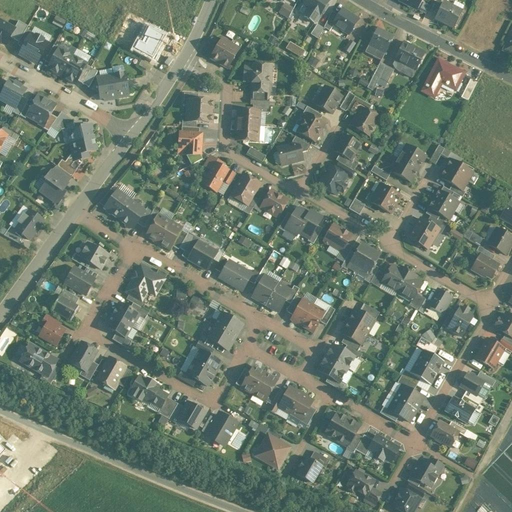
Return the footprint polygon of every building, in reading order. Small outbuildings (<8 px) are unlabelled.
[(305,0),(303,5),(308,9),(303,17),(314,24),(322,11),(329,1),(329,0),(305,0)] [(418,0),(398,0),(399,1),(414,9),(418,0)] [(329,1),(322,11),(330,16),(332,12),(335,5),(329,1)] [(452,7),(443,2),(435,19),(453,28),(461,11),(463,6),(454,1),(452,7)] [(301,15),(292,9),(288,19),(295,23),(301,15)] [(338,16),(332,25),(333,25),(348,35),(358,20),(351,16),(352,15),(343,9),(338,16)] [(338,16),(332,12),(330,16),(324,28),(329,32),(333,25),(332,25),(338,16)] [(15,29),(0,21),(0,43),(5,45),(15,29)] [(318,38),(323,28),(315,24),(310,34),(318,38)] [(29,35),(30,35),(32,32),(26,29),(17,45),(23,48),(29,35)] [(377,29),(369,44),(365,53),(381,61),(385,52),(393,37),(377,29)] [(511,33),(503,51),(511,55),(511,33)] [(19,54),(37,64),(47,44),(42,41),(43,40),(36,36),(35,38),(30,35),(29,35),(23,48),(19,54)] [(222,39),(210,59),(227,69),(239,49),(222,39)] [(302,57),(305,49),(289,43),(285,51),(302,57)] [(415,50),(403,44),(394,62),(406,68),(403,74),(411,78),(424,53),(416,49),(415,50)] [(50,65),(58,49),(53,46),(45,62),(50,65)] [(61,77),(73,57),(58,49),(50,65),(47,70),(61,77)] [(73,57),(61,77),(75,85),(77,81),(86,65),(86,64),(73,57)] [(464,74),(438,60),(424,87),(436,93),(441,84),(455,91),(464,74)] [(380,63),(373,75),(379,78),(385,66),(380,63)] [(86,65),(77,81),(82,84),(91,68),(86,65)] [(261,68),(259,65),(252,65),(252,68),(243,67),(242,81),(252,82),(253,84),(253,92),(268,93),(269,76),(270,75),(270,68),(269,66),(263,66),(261,68)] [(394,70),(385,66),(379,78),(387,83),(394,70)] [(125,73),(113,75),(117,99),(129,97),(125,73)] [(105,101),(117,99),(113,75),(97,78),(100,99),(104,98),(105,101)] [(470,79),(461,98),(467,101),(477,82),(470,79)] [(14,85),(9,81),(0,97),(6,101),(6,103),(15,108),(21,97),(25,90),(19,87),(20,86),(15,84),(14,85)] [(341,97),(325,87),(314,104),(331,114),(341,97)] [(378,88),(369,103),(375,106),(383,91),(378,88)] [(253,92),(251,92),(250,105),(252,105),(253,105),(268,105),(269,93),(268,93),(253,92)] [(348,93),(339,109),(345,112),(346,111),(354,97),(348,93)] [(55,106),(37,96),(31,107),(25,117),(26,117),(43,127),(44,127),(50,115),(55,106)] [(21,97),(15,108),(12,113),(19,116),(26,105),(28,101),(21,97)] [(365,103),(354,97),(346,111),(356,117),(362,108),(365,103)] [(197,100),(187,100),(186,111),(210,112),(211,109),(213,108),(213,102),(197,100)] [(26,105),(19,116),(25,119),(26,117),(25,117),(31,107),(26,105)] [(268,105),(253,105),(252,105),(252,111),(259,112),(259,113),(270,113),(270,106),(268,105)] [(322,116),(307,107),(302,114),(306,116),(307,115),(319,122),(322,116)] [(362,108),(356,117),(351,126),(369,137),(380,119),(362,108)] [(210,112),(186,111),(186,121),(186,122),(196,122),(212,123),(212,117),(211,116),(210,116),(210,112)] [(252,111),(238,111),(237,126),(258,127),(259,113),(259,112),(252,111)] [(61,130),(69,118),(61,113),(57,118),(51,127),(59,133),(61,130)] [(57,118),(50,115),(44,127),(43,127),(42,129),(48,132),(51,127),(57,118)] [(319,122),(307,115),(306,116),(297,131),(314,141),(324,125),(319,122)] [(66,126),(74,124),(73,121),(69,118),(61,130),(65,145),(72,143),(71,137),(69,137),(66,126)] [(72,143),(93,139),(90,126),(81,128),(80,123),(74,124),(66,126),(69,137),(71,137),(72,143)] [(258,127),(237,126),(236,141),(257,142),(258,127)] [(0,133),(7,136),(16,141),(19,136),(3,128),(0,133)] [(193,135),(181,134),(180,153),(190,154),(199,154),(200,154),(201,135),(198,134),(194,134),(193,135)] [(359,145),(343,136),(334,151),(339,154),(350,161),(351,160),(359,145)] [(310,146),(295,137),(292,142),(292,145),(299,148),(300,153),(307,151),(310,146)] [(93,139),(72,143),(74,150),(72,150),(74,162),(81,160),(88,159),(87,153),(96,151),(93,139)] [(299,148),(292,145),(277,149),(282,166),(302,160),(300,153),(299,148)] [(425,157),(406,146),(398,159),(418,170),(425,157)] [(438,146),(429,162),(435,165),(444,149),(438,146)] [(265,157),(250,148),(246,154),(262,163),(265,157)] [(199,154),(190,154),(189,161),(191,165),(202,159),(199,154)] [(350,161),(339,154),(335,161),(339,163),(349,169),(354,162),(351,160),(350,161)] [(210,156),(203,166),(210,170),(215,163),(217,160),(210,156)] [(418,170),(398,159),(391,171),(410,183),(418,170)] [(57,167),(71,177),(76,171),(70,167),(61,160),(57,167)] [(81,160),(74,162),(70,167),(76,171),(82,163),(81,160)] [(472,173),(450,160),(440,178),(452,185),(461,191),(472,173)] [(210,170),(204,181),(210,185),(208,188),(216,193),(222,181),(228,171),(215,163),(210,170)] [(349,169),(339,163),(335,170),(346,176),(346,177),(350,179),(354,172),(349,169)] [(389,176),(374,166),(370,172),(386,181),(389,176)] [(66,185),(71,177),(57,167),(51,174),(66,185)] [(335,170),(329,167),(318,186),(335,195),(337,191),(340,192),(343,192),(345,189),(343,186),(341,185),(346,177),(346,176),(335,170)] [(228,171),(222,181),(229,186),(235,175),(228,171)] [(67,186),(66,185),(51,174),(50,173),(45,181),(47,183),(40,192),(57,204),(64,195),(62,193),(67,186)] [(260,185),(242,174),(230,196),(246,206),(247,206),(253,197),(260,185)] [(400,197),(380,185),(370,202),(390,214),(400,197)] [(461,191),(452,185),(449,191),(453,193),(461,198),(465,193),(461,191)] [(449,191),(442,187),(439,192),(450,198),(453,193),(449,191)] [(110,190),(99,204),(105,208),(115,194),(110,190)] [(131,201),(117,191),(115,194),(105,208),(104,209),(106,210),(106,212),(109,215),(112,214),(118,219),(131,201)] [(277,195),(270,191),(267,196),(261,208),(262,209),(277,218),(287,201),(280,197),(280,198),(277,196),(277,195)] [(439,192),(438,191),(428,209),(440,215),(448,220),(458,203),(450,198),(439,192)] [(258,200),(253,209),(260,213),(262,209),(261,208),(267,196),(262,193),(258,200)] [(258,200),(253,197),(247,206),(246,206),(243,212),(249,215),(253,209),(258,200)] [(511,198),(511,199),(501,217),(511,223),(511,198)] [(365,205),(354,199),(348,209),(359,215),(365,205)] [(131,201),(118,219),(125,224),(125,227),(128,229),(131,228),(132,229),(136,224),(145,212),(145,211),(131,201)] [(292,216),(285,229),(296,236),(294,239),(298,232),(308,215),(303,212),(303,210),(299,208),(297,209),(292,216)] [(145,212),(136,224),(142,228),(143,228),(152,213),(146,209),(145,211),(145,212)] [(440,215),(428,209),(425,214),(430,217),(437,221),(440,215)] [(30,211),(16,230),(15,231),(25,238),(29,241),(43,221),(30,211)] [(310,211),(308,215),(298,232),(309,239),(317,226),(321,218),(321,216),(317,214),(315,215),(310,211)] [(152,213),(143,228),(149,231),(158,215),(152,212),(152,213)] [(287,213),(278,229),(284,232),(285,229),(292,216),(287,213)] [(170,222),(158,215),(149,231),(146,236),(158,243),(170,222)] [(437,221),(430,217),(426,223),(439,230),(437,233),(440,235),(445,226),(437,221)] [(426,223),(420,219),(409,239),(415,242),(414,243),(415,246),(418,247),(421,247),(421,246),(427,250),(437,233),(439,230),(426,223)] [(170,222),(158,243),(170,250),(172,247),(181,231),(182,229),(170,222)] [(322,229),(317,226),(309,239),(307,241),(313,244),(322,229)] [(350,236),(334,226),(328,237),(325,237),(323,241),(324,243),(327,245),(330,245),(340,251),(341,251),(346,243),(350,236)] [(15,231),(16,230),(11,227),(4,236),(20,245),(25,238),(15,231)] [(511,242),(511,238),(497,229),(487,245),(505,255),(511,242)] [(181,231),(172,247),(178,250),(179,249),(179,248),(187,235),(187,234),(181,231)] [(200,240),(188,233),(187,234),(187,235),(179,248),(179,249),(191,255),(198,242),(199,242),(200,240)] [(487,242),(472,233),(468,240),(478,247),(482,249),(487,242)] [(199,242),(198,242),(191,255),(188,260),(207,271),(217,253),(199,242)] [(346,243),(341,251),(340,251),(336,258),(343,263),(350,252),(352,247),(346,243)] [(91,246),(88,244),(80,257),(79,258),(90,264),(100,270),(108,256),(98,250),(97,247),(94,245),(91,246)] [(355,255),(347,268),(348,268),(357,273),(370,250),(361,244),(355,255)] [(482,249),(478,247),(476,252),(480,255),(492,261),(495,256),(482,249)] [(370,250),(357,273),(365,278),(366,278),(373,265),(379,255),(370,250)] [(343,263),(341,267),(346,270),(348,268),(347,268),(355,255),(350,252),(343,263)] [(90,264),(79,258),(80,257),(75,254),(71,260),(86,269),(87,269),(90,264)] [(492,261),(480,255),(473,268),(480,273),(481,275),(483,277),(486,276),(490,279),(498,265),(492,261)] [(222,257),(215,269),(220,272),(227,260),(222,257)] [(252,275),(228,261),(219,278),(242,292),(248,281),(252,275)] [(373,265),(366,278),(365,278),(364,281),(369,284),(370,283),(377,271),(378,268),(373,265)] [(403,273),(391,266),(385,276),(381,283),(382,283),(397,292),(408,272),(405,270),(403,273)] [(155,275),(140,267),(125,293),(129,295),(141,302),(141,301),(148,290),(152,289),(157,292),(164,280),(155,275)] [(83,274),(74,268),(65,284),(85,296),(94,280),(83,274)] [(87,269),(86,269),(83,274),(94,280),(97,275),(87,269)] [(167,275),(158,270),(155,275),(164,280),(167,275)] [(259,274),(254,271),(252,275),(248,281),(253,284),(259,274)] [(385,276),(377,271),(370,283),(379,289),(382,283),(381,283),(385,276)] [(412,275),(408,272),(397,292),(411,301),(412,301),(416,294),(422,284),(410,277),(412,275)] [(265,277),(253,298),(266,305),(278,285),(278,284),(265,277)] [(278,284),(278,285),(266,305),(278,313),(285,301),(290,292),(278,284)] [(290,292),(285,301),(290,305),(295,296),(299,289),(293,286),(290,292)] [(79,299),(63,290),(60,297),(75,305),(79,299)] [(451,298),(438,290),(430,303),(428,307),(442,315),(451,298)] [(425,299),(416,294),(412,301),(411,301),(408,306),(418,312),(425,299)] [(141,302),(129,295),(126,300),(133,304),(142,309),(142,308),(143,306),(143,302),(141,301),(141,302)] [(290,305),(286,312),(293,316),(302,300),(295,296),(290,305)] [(75,305),(60,297),(51,311),(70,322),(79,308),(75,305)] [(425,299),(418,312),(423,315),(428,307),(430,303),(425,299)] [(209,306),(217,310),(219,304),(212,300),(209,306)] [(293,316),(291,320),(302,326),(313,306),(302,300),(293,316)] [(129,310),(119,304),(112,316),(131,327),(134,322),(136,323),(139,317),(140,316),(129,310)] [(142,309),(133,304),(129,310),(140,316),(139,317),(144,321),(149,312),(142,308),(142,309)] [(379,313),(363,304),(359,312),(374,321),(379,313)] [(232,313),(220,305),(216,311),(221,314),(222,314),(229,318),(232,313)] [(313,306),(302,326),(313,333),(319,322),(324,313),(313,306)] [(326,313),(324,311),(324,313),(319,322),(326,326),(334,310),(329,307),(326,313)] [(463,307),(462,309),(460,307),(457,313),(448,328),(447,329),(461,337),(472,318),(471,314),(468,312),(469,310),(463,307)] [(359,312),(355,310),(353,310),(351,313),(352,315),(348,323),(367,334),(374,321),(359,312)] [(451,310),(442,325),(448,328),(457,313),(451,310)] [(229,318),(222,314),(221,314),(214,326),(235,338),(242,326),(229,318)] [(511,317),(506,314),(502,320),(500,319),(495,327),(497,328),(497,329),(505,334),(511,338),(511,317)] [(46,315),(42,324),(46,327),(48,323),(51,318),(46,315)] [(131,327),(112,316),(105,327),(116,333),(125,338),(131,327)] [(48,323),(46,327),(40,337),(55,346),(63,332),(48,323)] [(367,334),(348,323),(344,329),(342,329),(340,332),(341,334),(345,337),(360,345),(367,334)] [(235,338),(214,326),(207,339),(215,344),(228,351),(235,338)] [(125,338),(116,333),(112,340),(127,349),(131,342),(125,338)] [(511,338),(505,334),(502,339),(511,345),(511,338)] [(215,344),(207,339),(202,336),(198,342),(212,349),(215,344)] [(360,345),(345,337),(341,343),(346,346),(357,352),(360,345)] [(438,348),(422,339),(419,346),(424,349),(423,350),(433,356),(438,348)] [(511,345),(502,339),(499,345),(511,352),(511,345)] [(503,350),(487,340),(476,359),(492,368),(503,350)] [(212,349),(198,342),(195,348),(200,351),(211,357),(214,350),(212,349)] [(87,348),(80,345),(70,363),(82,370),(85,372),(91,362),(97,352),(89,348),(87,348)] [(343,351),(333,345),(325,358),(346,370),(353,358),(354,357),(343,351)] [(357,352),(346,346),(343,351),(354,357),(353,358),(358,361),(362,355),(357,352)] [(50,357),(33,347),(27,349),(22,358),(23,364),(42,375),(44,375),(50,374),(54,366),(55,365),(54,361),(49,358),(50,357)] [(164,366),(171,353),(162,349),(156,362),(164,366)] [(433,356),(423,350),(416,362),(437,374),(444,362),(433,356)] [(211,357),(200,351),(193,363),(214,375),(221,363),(211,357)] [(125,367),(109,358),(97,379),(115,389),(117,385),(126,369),(124,368),(125,367)] [(346,370),(325,358),(318,371),(328,377),(339,383),(346,370)] [(91,362),(85,372),(82,370),(79,375),(89,381),(98,366),(91,362)] [(437,374),(416,362),(409,374),(420,380),(430,386),(437,374)] [(214,375),(193,363),(187,375),(186,375),(196,381),(207,387),(214,375)] [(50,374),(44,375),(42,375),(39,380),(50,385),(59,369),(54,366),(50,374)] [(250,372),(241,388),(253,395),(265,374),(253,367),(250,372)] [(126,369),(117,385),(122,388),(131,372),(126,369)] [(244,369),(235,385),(241,388),(250,372),(244,369)] [(420,380),(409,374),(404,371),(401,377),(416,386),(420,380)] [(196,381),(186,375),(187,375),(181,372),(178,378),(193,387),(196,381)] [(476,379),(467,373),(459,387),(476,397),(484,384),(484,383),(476,379)] [(495,382),(479,373),(476,379),(484,383),(484,384),(491,388),(495,382)] [(277,381),(265,374),(253,395),(265,402),(274,386),(277,381)] [(146,380),(139,376),(130,393),(131,394),(130,396),(141,402),(142,400),(149,404),(151,401),(161,406),(161,407),(166,398),(168,396),(157,390),(158,388),(155,385),(147,380),(146,380)] [(339,383),(328,377),(325,382),(341,391),(344,386),(339,383)] [(416,386),(401,377),(397,384),(402,387),(402,386),(413,392),(416,386)] [(274,386),(265,402),(271,405),(280,390),(274,386)] [(413,392),(402,386),(402,387),(395,398),(416,410),(423,398),(413,392)] [(301,395),(289,388),(286,394),(278,408),(289,415),(301,395)] [(271,405),(268,411),(274,415),(278,408),(286,394),(280,390),(271,405)] [(301,395),(289,415),(300,421),(301,421),(309,407),(312,401),(301,395)] [(479,405),(463,396),(460,402),(474,410),(475,411),(479,405)] [(166,398),(161,407),(161,406),(157,413),(168,420),(177,404),(166,398)] [(416,410),(395,398),(388,410),(388,411),(398,417),(409,423),(416,410)] [(460,402),(453,398),(445,412),(466,424),(474,410),(460,402)] [(204,413),(187,403),(184,408),(178,419),(178,420),(195,429),(204,413)] [(177,404),(168,420),(176,424),(178,420),(178,419),(184,408),(177,404)] [(309,407),(301,421),(300,421),(299,422),(307,426),(316,411),(309,407)] [(398,417),(388,411),(388,410),(383,407),(379,414),(395,423),(398,417)] [(359,426),(337,413),(325,434),(347,447),(355,434),(359,426)] [(219,416),(208,436),(223,445),(235,425),(219,416)] [(439,422),(431,437),(450,448),(458,434),(458,433),(448,427),(439,422)] [(466,431),(451,422),(448,427),(458,433),(458,434),(463,437),(466,431)] [(281,437),(268,429),(265,435),(267,436),(268,436),(278,442),(281,437)] [(355,434),(347,447),(346,450),(353,454),(355,451),(355,450),(362,438),(355,434)] [(278,442),(268,436),(267,436),(262,446),(263,450),(258,458),(277,469),(289,448),(278,442)] [(362,438),(355,450),(355,451),(365,456),(369,451),(368,450),(373,441),(363,436),(362,438)] [(398,449),(376,436),(373,441),(368,450),(369,451),(375,454),(373,456),(382,462),(384,459),(390,463),(398,449)] [(329,461),(314,452),(309,460),(322,467),(322,468),(325,469),(329,461)] [(309,460),(306,458),(302,464),(301,463),(299,468),(299,469),(296,475),(312,485),(322,468),(322,467),(309,460)] [(442,467),(430,460),(427,465),(436,471),(439,473),(442,467)] [(427,465),(419,461),(410,477),(420,483),(430,488),(439,473),(436,471),(427,465)] [(374,482),(355,471),(347,486),(348,487),(346,489),(354,494),(355,491),(365,497),(366,497),(371,489),(374,482)] [(420,483),(410,477),(407,482),(410,483),(417,488),(420,483)] [(417,488),(410,483),(406,490),(405,492),(417,499),(418,497),(421,499),(425,492),(417,488)] [(381,494),(371,489),(366,497),(365,497),(364,499),(375,506),(381,494)] [(405,492),(402,490),(399,496),(398,496),(395,501),(396,501),(392,508),(397,511),(413,511),(416,507),(413,505),(417,499),(405,492)]
